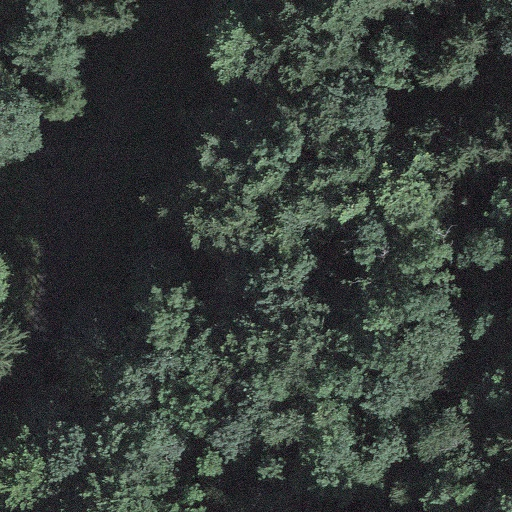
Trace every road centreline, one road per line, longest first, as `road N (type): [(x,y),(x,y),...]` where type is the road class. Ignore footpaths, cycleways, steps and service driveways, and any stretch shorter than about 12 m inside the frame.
road 1 (track): [(59,196),(92,191),(181,0)]
road 2 (track): [(7,0),(59,196)]
